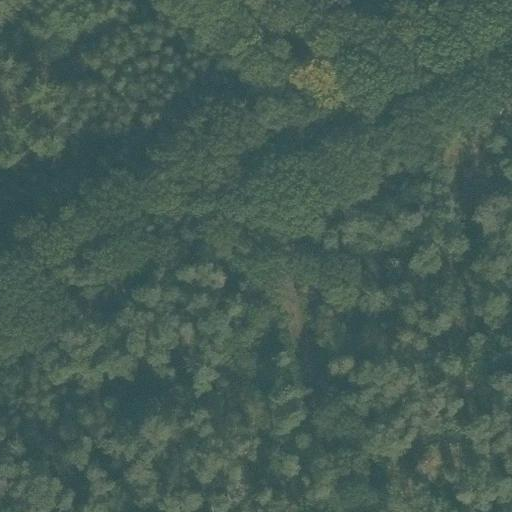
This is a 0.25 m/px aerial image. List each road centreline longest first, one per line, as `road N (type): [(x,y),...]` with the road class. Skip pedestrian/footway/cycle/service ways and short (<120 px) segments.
road 1 (unknown): [(511,90),(0,361)]
road 2 (track): [(251,180),(346,511)]
road 3 (track): [(251,180),(511,46)]
road 4 (track): [(0,317),(251,180)]
road 5 (track): [(182,0),(317,147)]
